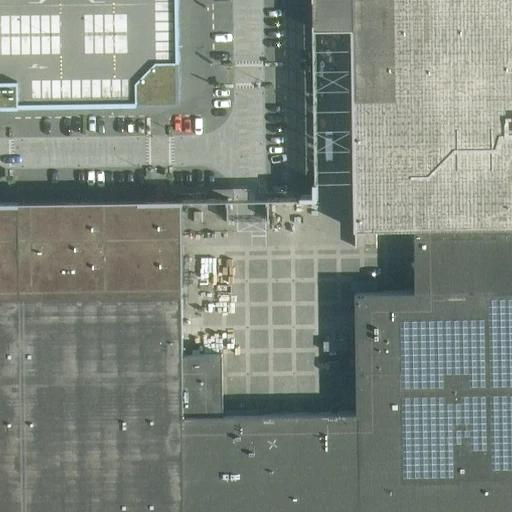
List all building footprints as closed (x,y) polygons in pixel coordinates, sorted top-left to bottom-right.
[(0,0),(0,101),(13,101),(20,105),(38,103),(118,102),(138,104),(181,103),(180,60),(179,51),(179,10),(179,0),(0,0)] [(511,226),(511,0),(312,0),(313,29),(352,29),(353,106),(355,230),(415,229),(511,226)] [(0,201),(0,297),(184,294),(182,201),(182,199),(0,201)] [(357,412),(298,413),(298,511),(511,511),(511,226),(415,229),(416,291),(355,292),(357,412)] [(0,511),(251,511),(250,414),(223,414),(222,354),(183,355),(183,308),(186,308),(186,298),(183,298),(183,295),(184,295),(184,294),(0,297),(0,511)] [(250,414),(251,511),(298,511),(298,413),(250,414)]
